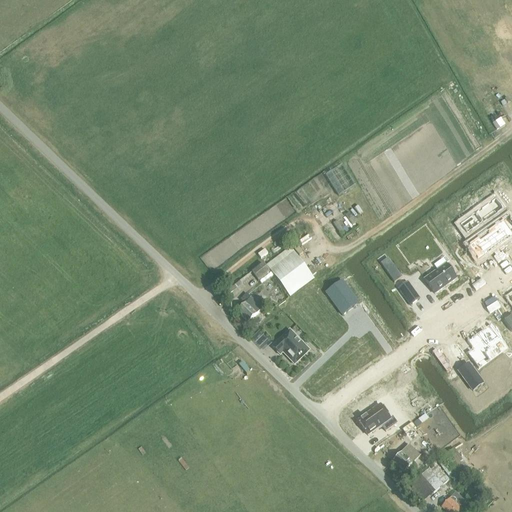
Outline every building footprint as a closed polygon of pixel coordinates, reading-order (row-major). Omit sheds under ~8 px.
[(496,200),(460,226),(467,235),(503,210),(496,200)] [(342,234),(357,222),(349,212),(334,223),(342,234)] [(511,222),(509,217),(469,247),(478,260),(511,234),(511,222)] [(266,266),(271,273),(290,298),(314,280),(295,255),(290,249),(266,266)] [(388,260),(380,265),(394,284),(402,279),(388,260)] [(252,273),(259,281),(270,273),(263,265),(252,273)] [(446,266),(425,281),(435,296),(456,281),(446,266)] [(342,282),(325,294),(342,317),(359,305),(342,282)] [(408,284),(398,290),(410,307),(419,300),(408,284)] [(262,310),(246,294),(239,302),(244,306),(237,313),(249,324),(262,310)] [(511,315),(503,322),(511,333),(511,332),(511,315)] [(473,338),(466,342),(473,351),(467,355),(479,370),(490,362),(484,353),(496,345),(486,331),(491,327),(491,326),(474,339),(473,338)] [(309,352),(290,332),(273,348),(272,348),(280,356),(283,353),(295,365),(309,352)] [(468,365),(458,373),(473,392),(483,385),(468,365)] [(380,406),(358,422),(368,437),(381,427),(386,433),(397,425),(392,418),(390,420),(380,406)] [(413,422),(401,431),(411,444),(422,435),(413,422)] [(408,447),(393,462),(405,473),(419,458),(408,447)] [(454,450),(443,458),(455,473),(461,482),(471,474),(454,450)] [(443,458),(437,463),(449,478),(455,473),(443,458)] [(433,463),(417,476),(425,486),(441,472),(433,463)] [(441,472),(425,486),(433,495),(449,482),(441,472)] [(456,494),(441,509),(444,511),(463,511),(469,507),(456,494)]
